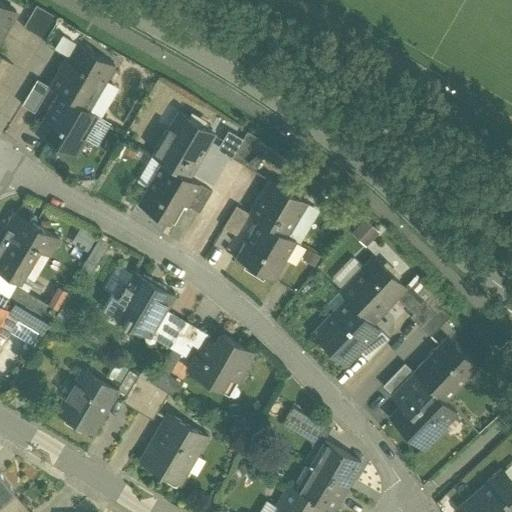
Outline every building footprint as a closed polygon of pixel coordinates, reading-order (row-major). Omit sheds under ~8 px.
[(0,38),(16,12),(0,2),(0,38)] [(57,18),(36,5),(24,28),(44,40),(57,18)] [(83,33),(57,18),(44,40),(70,56),(77,43),(78,43),(83,33)] [(78,43),(77,43),(70,56),(50,87),(60,93),(87,109),(115,65),(78,43)] [(0,58),(0,86),(1,87),(13,65),(0,58)] [(48,86),(37,80),(22,106),(34,113),(48,86)] [(87,109),(60,93),(39,132),(77,154),(98,116),(87,109)] [(216,134),(184,115),(176,127),(172,124),(153,156),(162,162),(189,178),(208,147),(208,148),(216,134)] [(260,139),(247,133),(232,159),(244,166),(260,139)] [(267,151),(258,145),(245,166),(254,172),(267,151)] [(189,178),(162,162),(139,203),(170,221),(181,201),(188,205),(199,184),(189,178)] [(307,201),(269,178),(248,213),(249,214),(258,219),(287,236),(307,201)] [(212,192),(199,184),(188,205),(200,212),(212,192)] [(248,213),(236,206),(223,229),(236,236),(249,214),(248,213)] [(16,214),(0,240),(0,269),(18,281),(38,249),(49,255),(58,239),(16,214)] [(364,218),(352,232),(366,244),(378,230),(364,218)] [(287,236),(258,219),(236,257),(274,279),(296,241),(287,236)] [(374,255),(340,292),(372,322),(396,296),(406,286),(405,285),(374,255)] [(173,295),(134,272),(110,312),(124,320),(123,323),(126,324),(127,322),(158,340),(174,313),(166,309),(173,295)] [(438,309),(409,281),(405,285),(406,286),(396,296),(414,312),(410,316),(421,326),(438,309)] [(57,310),(15,285),(8,297),(50,322),(57,310)] [(50,322),(8,297),(1,309),(12,316),(11,317),(42,335),(50,322)] [(346,300),(315,332),(347,362),(364,344),(379,329),(372,322),(347,299),(346,300)] [(438,309),(421,326),(431,337),(451,317),(440,307),(438,309)] [(1,309),(0,308),(0,330),(2,332),(11,317),(12,316),(1,309)] [(189,322),(174,313),(158,340),(173,349),(189,322)] [(189,322),(173,349),(186,356),(193,345),(202,330),(189,322)] [(379,329),(364,344),(375,355),(389,339),(379,329)] [(253,352),(223,334),(217,343),(209,338),(211,335),(202,330),(193,345),(202,350),(190,371),(220,389),(228,376),(236,381),(253,352)] [(448,337),(435,351),(437,353),(430,360),(428,358),(415,372),(418,375),(426,384),(447,403),(468,381),(463,377),(475,365),(479,369),(480,368),(448,337)] [(405,363),(383,386),(395,398),(418,375),(415,372),(405,363)] [(84,370),(58,412),(93,433),(105,413),(102,411),(116,389),(84,370)] [(153,383),(139,375),(123,402),(137,410),(153,383)] [(169,393),(153,383),(137,410),(153,420),(169,393)] [(447,403),(426,384),(401,409),(432,440),(458,414),(447,403)] [(331,429),(293,406),(283,423),(295,430),(297,426),(320,439),(327,428),(330,430),(331,429)] [(170,414),(142,462),(163,474),(166,469),(181,478),(206,435),(170,414)] [(362,463),(325,440),(323,441),(329,445),(315,466),(310,463),(310,464),(348,487),(362,463)] [(348,487),(310,464),(295,488),(324,505),(333,511),(348,487)] [(503,472),(466,506),(471,511),(511,511),(511,486),(501,476),(504,473),(503,472)] [(0,507),(16,494),(0,473),(0,507)] [(295,488),(290,485),(273,511),(319,511),(324,505),(295,488)] [(0,511),(31,511),(16,494),(0,507),(0,511)]
